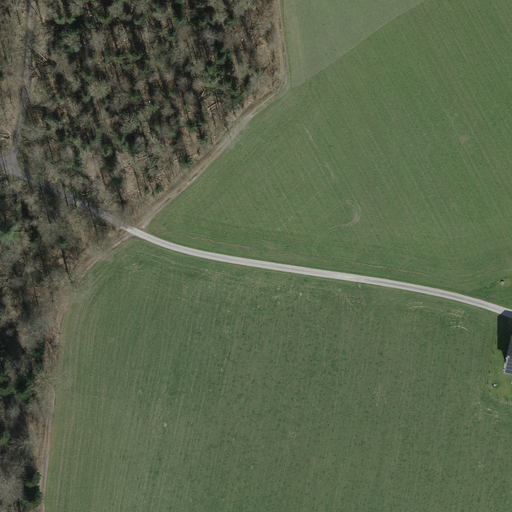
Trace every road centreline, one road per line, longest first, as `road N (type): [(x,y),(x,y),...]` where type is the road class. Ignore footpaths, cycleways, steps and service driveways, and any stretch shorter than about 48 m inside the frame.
road 1 (track): [(274,0),(284,83),(88,265),(60,315),(42,511)]
road 2 (track): [(511,313),(379,281),(193,253),(15,170)]
road 3 (track): [(36,0),(15,170)]
